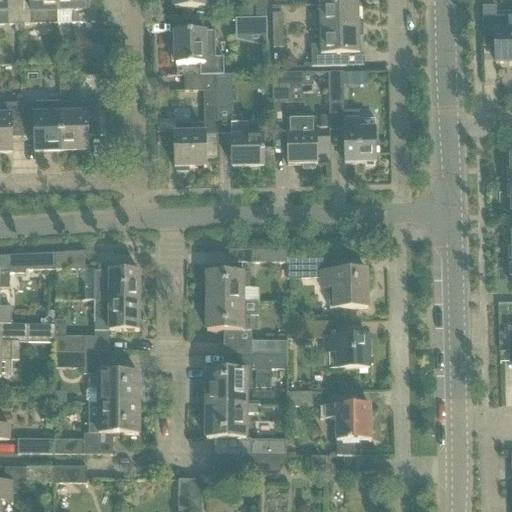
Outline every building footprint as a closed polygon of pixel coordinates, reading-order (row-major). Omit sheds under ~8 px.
[(0,0),(0,27),(19,27),(17,0),(0,0)] [(17,0),(19,27),(42,26),(57,26),(57,14),(56,0),(17,0)] [(56,0),(57,14),(57,26),(72,26),(77,25),(97,25),(96,0),(56,0)] [(173,0),(174,10),(194,10),(205,10),(205,9),(218,9),(217,0),(173,0)] [(320,32),(359,31),(358,7),(320,7),(320,32)] [(496,8),(482,8),(482,33),(495,32),(495,66),(511,65),(511,33),(508,33),(508,18),(496,18),(496,8)] [(272,33),(283,33),(282,15),(272,15),(272,33)] [(236,36),(266,35),(266,20),(235,21),(236,36)] [(311,69),(325,69),(345,68),(345,56),(359,56),(359,31),(320,32),(321,48),(311,48),(311,69)] [(204,34),(204,33),(175,34),(175,51),(171,51),(171,64),(175,64),(175,67),(200,66),(199,78),(216,77),(223,77),(223,60),(215,60),(214,34),(204,34)] [(273,50),(283,49),(283,33),(272,33),(273,50)] [(91,45),(86,59),(99,63),(104,50),(91,45)] [(343,74),(327,75),(328,107),(344,107),(343,75),(343,74)] [(302,75),(287,76),(287,89),(302,88),(312,88),(312,75),(302,75)] [(287,76),(272,76),(273,106),(286,106),(288,106),(287,89),(287,76)] [(189,113),(173,113),(173,122),(173,126),(173,134),(174,170),(176,170),(176,174),(189,174),(189,170),(206,169),(206,162),(216,162),(216,137),(218,137),(217,121),(216,77),(199,78),(183,78),(183,94),(203,93),(204,136),(190,136),(190,126),(189,113)] [(223,77),(216,77),(217,121),(230,121),(231,136),(231,149),(231,169),(263,168),(263,148),(263,139),(247,139),(247,126),(242,126),(242,118),(233,119),(232,112),(231,77),(223,77)] [(79,104),(60,104),(61,153),(88,152),(88,138),(100,137),(99,137),(107,137),(106,103),(99,103),(79,104)] [(60,104),(22,105),(23,134),(34,134),(34,139),(34,154),(61,153),(60,104)] [(22,105),(0,105),(0,154),(12,154),(11,140),(11,134),(22,134),(23,134),(22,105)] [(287,122),(286,122),(286,133),(286,138),(287,148),(287,168),(303,167),(303,172),(315,171),(315,167),(317,167),(316,137),(316,121),(312,122),(312,123),(290,123),(290,122),(287,122)] [(344,122),(343,122),(343,132),(343,146),(344,166),(376,165),(375,122),(344,122)] [(252,265),(272,265),(287,265),(287,260),(287,252),(252,253),(252,265)] [(68,272),(85,272),(85,254),(55,256),(55,272),(68,272)] [(26,257),(25,273),(55,274),(55,272),(55,256),(26,257)] [(331,274),(331,259),(287,260),(287,265),(287,282),(320,281),(320,292),(332,291),(332,312),(347,311),(367,311),(367,274),(331,274)] [(0,290),(8,291),(9,274),(0,274),(0,327),(9,327),(10,311),(0,310),(0,290)] [(139,305),(139,274),(95,274),(95,294),(95,304),(139,305)] [(250,290),(250,276),(207,275),(207,305),(242,305),(242,304),(242,290),(250,290)] [(55,294),(55,304),(64,304),(64,298),(60,294),(55,294)] [(94,321),(94,334),(95,334),(109,334),(119,334),(139,334),(139,305),(95,304),(94,321)] [(207,305),(206,333),(224,333),(250,333),(250,319),(242,319),(242,305),(207,305)] [(287,342),(314,341),(314,324),(286,325),(287,342)] [(0,327),(0,379),(10,380),(10,363),(19,363),(19,345),(54,345),(54,339),(55,327),(9,327),(0,327)] [(54,345),(54,357),(84,357),(84,340),(84,339),(65,339),(54,339),(54,345)] [(325,372),(369,371),(368,339),(324,340),(325,372)] [(251,343),(251,357),(286,358),(287,344),(251,343)] [(84,357),(54,357),(54,372),(84,372),(84,357)] [(206,373),(206,408),(247,408),(247,407),(247,391),(251,391),(251,373),(286,373),(286,358),(251,357),(237,357),(237,373),(224,373),(206,373)] [(88,390),(86,394),(86,403),(88,407),(138,407),(138,377),(118,377),(88,377),(88,390)] [(286,410),(313,409),(312,395),(286,396),(286,410)] [(88,436),(88,437),(113,437),(120,437),(138,437),(138,407),(88,407),(88,436)] [(206,408),(206,441),(214,441),(246,441),(247,416),(257,416),(257,407),(247,407),(247,408),(206,408)] [(326,409),(319,409),(320,423),(326,423),(336,422),(336,445),(337,459),(344,459),(360,459),(359,444),(371,444),(370,408),(350,408),(326,409)] [(0,442),(8,443),(8,428),(0,427),(0,442)] [(17,442),(17,457),(30,457),(54,457),(54,442),(17,442)] [(54,442),(54,457),(84,458),(84,442),(83,442),(54,442)] [(250,442),(250,459),(285,459),(285,443),(250,442)] [(250,459),(213,459),(214,478),(267,478),(269,481),(274,480),(277,479),(278,477),(288,459),(285,459),(250,459)] [(325,475),(326,459),(311,459),(310,475),(325,475)] [(371,459),(360,459),(344,459),(344,475),(371,476),(371,459)] [(54,469),(25,469),(25,472),(25,485),(25,486),(53,486),(54,469)] [(53,486),(87,486),(86,470),(54,469),(53,486)] [(189,511),(189,482),(178,482),(177,511),(189,511)] [(201,511),(202,502),(202,482),(189,482),(189,511),(201,511)] [(0,504),(11,504),(11,499),(11,497),(11,485),(4,485),(0,484),(0,504)]
